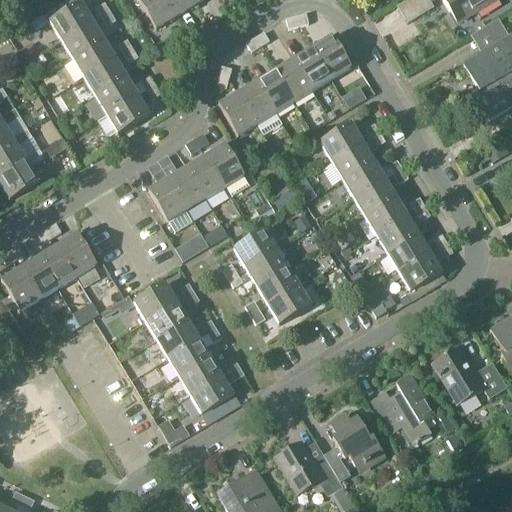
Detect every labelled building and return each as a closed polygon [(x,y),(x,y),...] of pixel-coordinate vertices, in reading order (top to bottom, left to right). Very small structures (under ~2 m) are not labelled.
[(50,26),(62,45),(94,26),(83,7),(78,0),(71,0),(49,14),(55,24),(50,26)] [(165,0),(134,0),(137,6),(139,5),(156,33),(178,20),(165,0)] [(193,0),(165,0),(178,20),(198,8),(193,0)] [(434,10),(428,0),(411,0),(397,9),(407,27),(434,10)] [(503,0),(440,0),(459,28),(503,0)] [(101,21),(111,16),(105,7),(96,12),(101,21)] [(116,24),(111,16),(101,21),(107,30),(116,24)] [(306,18),(296,20),(298,30),(309,28),(306,18)] [(298,30),(296,20),(285,23),(288,33),(298,30)] [(506,36),(499,24),(486,31),(493,44),(506,36)] [(94,26),(62,45),(73,64),(105,44),(94,26)] [(264,35),(255,41),(260,50),(270,44),(264,35)] [(312,51),(332,84),(351,72),(331,39),(312,51)] [(480,95),(511,74),(511,39),(464,67),(480,95)] [(260,50),(255,41),(246,46),(251,56),(260,50)] [(105,44),(73,64),(84,82),(116,62),(105,44)] [(123,57),(132,52),(128,44),(118,49),(123,57)] [(31,46),(17,55),(25,67),(28,65),(36,59),(39,58),(31,46)] [(332,84),(312,51),(293,62),(313,95),(332,84)] [(139,62),(132,52),(123,57),(129,68),(139,62)] [(36,59),(28,65),(32,72),(46,63),(42,56),(39,58),(36,59)] [(127,81),(116,62),(84,82),(95,100),(127,81)] [(293,62),(274,73),(294,107),(313,95),(293,62)] [(219,80),(229,83),(232,72),(222,69),(219,80)] [(294,107),(274,73),(255,85),(276,118),(294,107)] [(511,74),(480,95),(473,98),(490,126),(508,116),(511,122),(511,74)] [(145,94),(154,87),(149,78),(139,84),(145,94)] [(229,83),(219,80),(216,90),(227,93),(229,83)] [(127,81),(95,100),(106,118),(138,98),(127,81)] [(255,85),(237,96),(257,129),(276,118),(255,85)] [(154,87),(145,94),(150,102),(159,97),(154,87)] [(4,92),(0,94),(0,124),(2,123),(2,121),(0,118),(0,105),(9,100),(4,92)] [(257,129),(237,96),(217,108),(237,141),(257,129)] [(138,98),(106,118),(118,138),(150,119),(138,98)] [(43,108),(38,100),(32,104),(37,112),(43,108)] [(16,112),(2,121),(2,123),(0,124),(0,152),(15,144),(14,142),(6,130),(21,121),(16,112)] [(336,119),(332,113),(326,116),(330,123),(336,119)] [(352,128),(320,148),(331,166),(363,147),(352,128)] [(371,142),(380,137),(375,128),(366,134),(371,142)] [(28,133),(14,142),(15,144),(0,152),(0,180),(27,164),(26,162),(19,150),(33,141),(28,133)] [(194,142),(200,152),(209,147),(203,137),(194,142)] [(380,137),(371,142),(377,152),(386,146),(380,137)] [(200,152),(194,142),(185,148),(190,158),(200,152)] [(483,156),(489,166),(507,156),(501,145),(483,156)] [(225,147),(204,159),(225,193),(227,191),(231,199),(249,188),(244,181),(245,181),(225,147)] [(363,147),(331,166),(342,185),(374,166),(363,147)] [(27,164),(0,180),(0,186),(10,204),(40,186),(31,171),(46,162),(41,154),(26,162),(27,164)] [(157,164),(163,174),(172,168),(167,159),(157,164)] [(204,159),(186,170),(206,204),(225,193),(204,159)] [(157,164),(148,170),(158,187),(148,193),(168,226),(169,226),(175,236),(192,225),(186,215),(187,215),(167,181),(163,174),(157,164)] [(393,180),(402,174),(397,165),(388,171),(393,180)] [(374,166),(342,185),(353,204),(385,184),(374,166)] [(186,170),(167,181),(187,215),(206,204),(186,170)] [(402,174),(393,180),(399,189),(408,183),(402,174)] [(396,203),(385,184),(353,204),(364,222),(396,203)] [(278,214),(299,201),(293,190),(272,203),(278,214)] [(415,216),(425,211),(419,202),(410,208),(415,216)] [(396,203),(364,222),(376,241),(407,221),(396,203)] [(275,217),(268,205),(255,213),(262,225),(275,217)] [(430,220),(425,211),(415,216),(421,226),(430,220)] [(310,229),(301,215),(291,221),(299,235),(310,229)] [(419,240),(407,221),(376,241),(387,260),(419,240)] [(239,229),(243,235),(248,232),(244,225),(239,229)] [(55,227),(46,232),(52,241),(60,235),(55,227)] [(217,244),(227,239),(221,229),(211,234),(217,244)] [(46,232),(38,238),(43,246),(52,241),(46,232)] [(244,273),(278,253),(266,233),(232,253),(244,273)] [(76,238),(57,249),(76,281),(95,269),(76,238)] [(442,239),(433,245),(438,254),(447,248),(442,239)] [(419,240),(387,260),(398,279),(430,259),(419,240)] [(182,248),(175,252),(183,265),(190,261),(182,248)] [(443,263),(453,258),(447,248),(438,254),(430,259),(398,279),(410,297),(398,304),(402,310),(421,299),(445,284),(442,278),(434,266),(442,261),(443,263)] [(18,249),(10,255),(15,263),(24,258),(18,249)] [(57,249),(38,261),(58,292),(76,281),(57,249)] [(289,272),(278,253),(244,273),(255,292),(289,272)] [(10,255),(1,260),(6,269),(15,263),(10,255)] [(38,261),(20,272),(39,304),(58,292),(38,261)] [(227,284),(236,278),(231,269),(222,274),(227,284)] [(20,272),(1,283),(10,298),(2,303),(9,315),(18,310),(21,315),(39,304),(20,272)] [(300,291),(289,272),(255,292),(267,311),(300,291)] [(339,272),(331,277),(334,283),(343,278),(339,272)] [(242,288),(236,278),(227,284),(233,293),(242,288)] [(133,306),(145,326),(177,306),(166,287),(133,306)] [(185,302),(194,296),(189,289),(180,294),(185,302)] [(312,311),(300,291),(267,311),(278,331),(312,311)] [(185,302),(190,311),(199,305),(194,296),(185,302)] [(375,322),(386,316),(373,296),(363,302),(375,322)] [(188,324),(177,306),(145,326),(156,344),(188,324)] [(250,321),(259,315),(254,306),(244,311),(250,321)] [(116,314),(113,309),(100,317),(104,322),(116,314)] [(265,325),(259,315),(250,321),(256,331),(265,325)] [(511,319),(490,333),(504,356),(501,358),(511,376),(511,319)] [(64,325),(70,335),(79,330),(73,320),(64,325)] [(156,344),(167,362),(199,342),(188,324),(156,344)] [(201,329),(207,338),(216,333),(210,324),(201,329)] [(207,338),(212,347),(221,342),(216,333),(207,338)] [(201,345),(168,364),(178,381),(211,362),(201,345)] [(507,393),(492,368),(476,378),(474,375),(477,373),(471,363),(468,365),(459,350),(430,368),(456,411),(483,395),(489,404),(507,393)] [(224,366),(229,375),(238,370),(233,361),(224,366)] [(178,381),(189,399),(222,380),(211,362),(178,381)] [(229,375),(235,384),(244,379),(238,370),(229,375)] [(229,375),(222,380),(189,399),(201,419),(234,399),(227,389),(235,384),(229,375)] [(431,440),(424,427),(435,420),(411,381),(396,390),(400,397),(389,403),(385,396),(368,406),(389,441),(402,433),(413,451),(431,440)] [(143,403),(149,413),(159,408),(153,397),(143,403)] [(386,464),(373,442),(370,444),(357,422),(350,426),(346,419),(329,429),(335,440),(331,443),(345,465),(350,462),(360,479),(386,464)] [(440,425),(447,435),(455,431),(448,420),(440,425)] [(341,486),(325,459),(314,466),(302,445),(274,461),(297,501),(322,486),(330,500),(331,500),(343,493),(340,487),(341,486)] [(334,454),(325,459),(341,486),(350,481),(334,454)] [(217,498),(225,511),(280,511),(259,479),(241,490),(242,492),(236,496),(232,489),(217,498)] [(343,493),(331,500),(338,511),(349,511),(353,510),(343,493)] [(22,509),(27,499),(16,494),(12,504),(22,509)] [(32,511),(36,503),(27,499),(22,509),(29,511),(32,511)]
